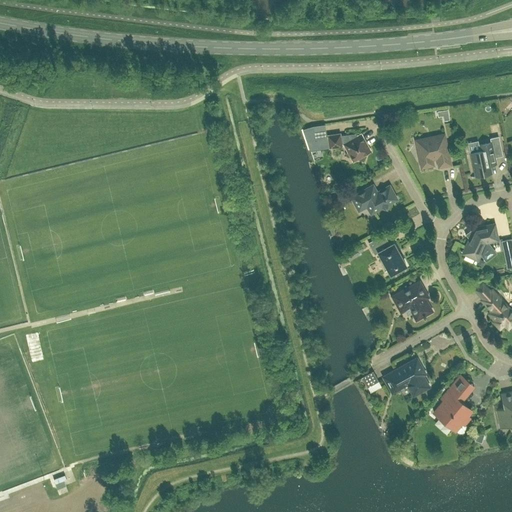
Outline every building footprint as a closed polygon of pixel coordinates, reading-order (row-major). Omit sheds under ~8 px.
[(448,109),(438,110),(438,115),(444,114),(444,119),(449,118),(448,109)] [(327,135),(326,127),(313,129),(314,138),(327,135)] [(354,137),(352,133),(340,135),(339,133),(327,135),(329,147),(344,145),(347,150),(346,155),(351,156),(353,160),(356,158),(363,160),(365,154),(370,151),(361,133),(354,137)] [(450,164),(444,134),(416,139),(421,167),(433,164),(432,159),(437,158),(439,166),(450,164)] [(502,155),(498,136),(490,138),(491,142),(479,144),(480,150),(470,152),(475,175),(470,176),(470,177),(491,172),(489,164),(496,163),(495,156),(502,155)] [(370,214),(374,211),(382,207),(387,209),(388,204),(397,199),(389,185),(376,192),(372,184),(351,196),(358,210),(365,206),(370,214)] [(498,239),(494,223),(475,227),(475,226),(465,234),(469,239),(462,252),(477,259),(480,253),(481,254),(490,246),(487,242),(498,239)] [(386,266),(390,274),(406,265),(393,242),(389,244),(383,234),(368,242),(374,253),(378,251),(382,259),(380,260),(384,267),(386,266)] [(427,295),(419,280),(392,295),(400,311),(405,308),(411,310),(416,319),(423,315),(424,317),(426,316),(425,314),(431,311),(430,310),(430,308),(427,303),(426,302),(423,297),(427,295)] [(511,310),(492,289),(481,299),(491,310),(491,316),(494,319),(492,320),(499,328),(504,324),(505,325),(510,325),(511,323),(511,310)] [(425,373),(416,357),(383,376),(392,392),(402,386),(402,387),(403,387),(404,387),(405,387),(406,387),(407,387),(408,386),(413,395),(429,386),(423,375),(425,373)] [(381,386),(373,371),(362,377),(371,392),(381,386)] [(471,383),(460,374),(441,397),(444,400),(433,412),(455,430),(461,422),(464,425),(470,417),(467,415),(472,409),(458,398),(471,383)] [(511,390),(501,393),(504,407),(495,409),(499,426),(508,424),(508,426),(509,426),(509,427),(510,428),(511,428),(511,429),(511,428),(511,390)]
